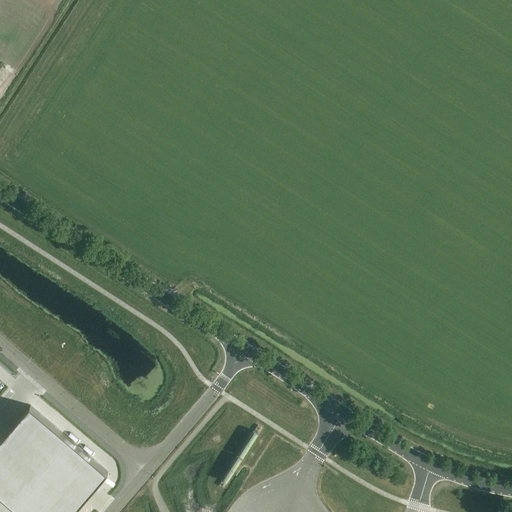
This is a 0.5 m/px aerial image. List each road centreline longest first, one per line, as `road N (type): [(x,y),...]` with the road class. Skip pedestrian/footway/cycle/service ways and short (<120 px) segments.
road 1 (tertiary): [(511,491),(465,481),(402,452),(246,350)]
road 2 (tertiary): [(246,350),(0,194)]
road 3 (unclassified): [(148,470),(0,342)]
road 4 (tertiary): [(148,470),(246,350)]
